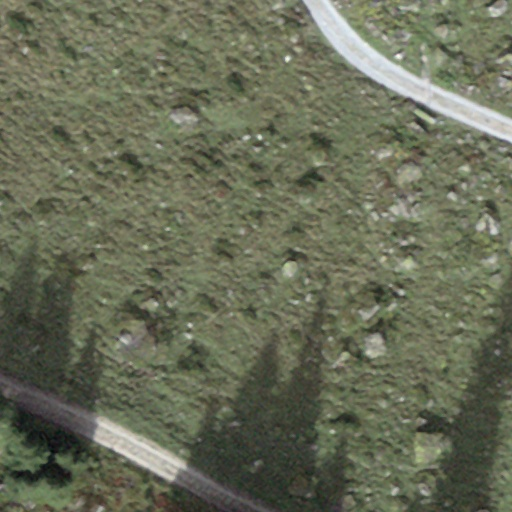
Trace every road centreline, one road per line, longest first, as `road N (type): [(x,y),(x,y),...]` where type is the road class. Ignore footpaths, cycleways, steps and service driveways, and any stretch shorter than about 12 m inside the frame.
road 1 (track): [(0,387),(256,511)]
road 2 (track): [(511,135),(380,72),(313,0)]
